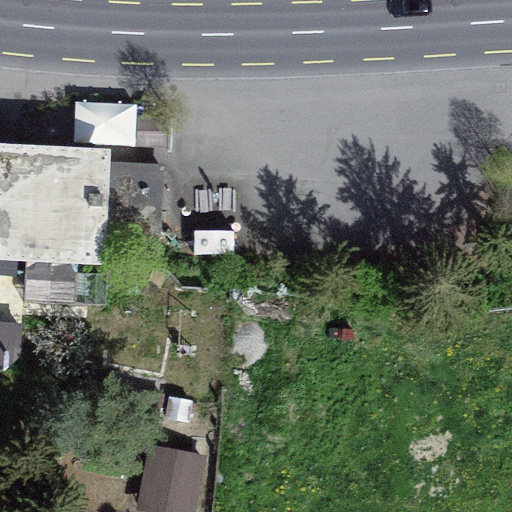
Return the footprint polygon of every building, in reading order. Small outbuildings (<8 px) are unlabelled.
[(0,249),(159,258),(163,171),(0,162),(0,249)] [(248,308),(228,511),(382,511),(386,471),(400,322),(248,308)] [(20,328),(0,325),(0,365),(5,366),(17,357),(20,328)] [(194,462),(153,453),(148,480),(189,489),(194,462)] [(382,511),(511,511),(511,482),(386,471),(382,511)]
